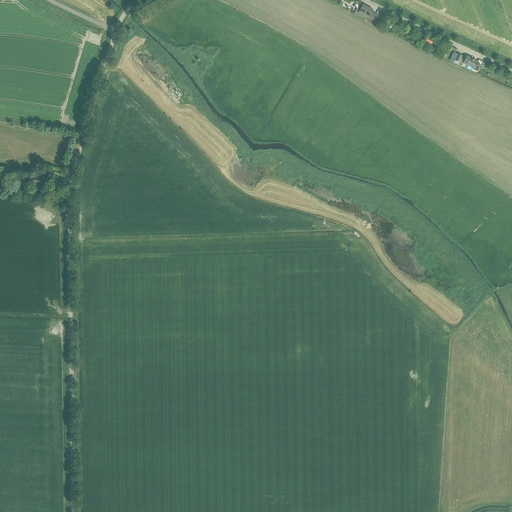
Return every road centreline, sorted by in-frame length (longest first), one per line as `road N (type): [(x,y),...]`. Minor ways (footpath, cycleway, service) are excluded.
road 1 (unclassified): [(72,511),(66,181),(119,18),(138,0)]
road 2 (unclassified): [(363,0),(511,71)]
